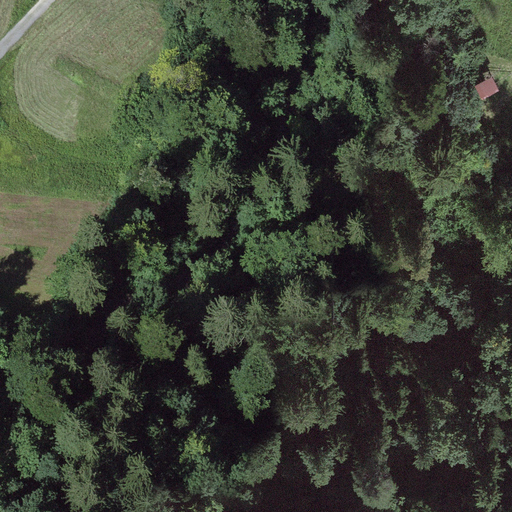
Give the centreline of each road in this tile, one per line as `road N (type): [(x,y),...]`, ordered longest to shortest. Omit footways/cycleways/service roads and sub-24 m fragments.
road 1 (track): [(0,456),(127,306),(226,249),(275,137),(298,56),(300,0)]
road 2 (track): [(82,362),(128,359),(174,381),(269,453),(321,460),(511,432)]
